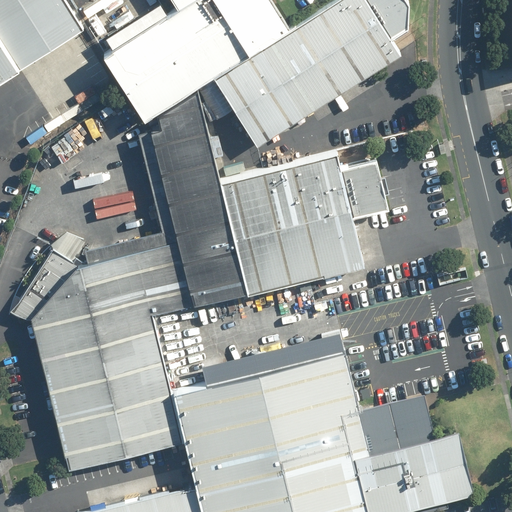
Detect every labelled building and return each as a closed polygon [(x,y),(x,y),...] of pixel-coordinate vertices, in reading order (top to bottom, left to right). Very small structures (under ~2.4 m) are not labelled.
[(0,0),(0,78),(85,26),(67,0),(0,0)] [(143,114),(215,69),(292,21),(278,0),(170,0),(99,44),(143,114)] [(373,0),(333,0),(222,75),(259,137),(403,47),(373,0)] [(190,302),(246,288),(197,90),(145,122),(190,302)] [(348,146),(226,175),(253,286),(375,257),(348,146)] [(177,446),(165,385),(147,322),(184,314),(169,248),(78,269),(30,333),(63,473),(177,446)] [(202,479),(209,511),(409,511),(472,496),(445,376),(371,393),(356,326),(205,360),(211,385),(182,392),(202,479)] [(209,511),(202,479),(79,510),(79,511),(209,511)]
